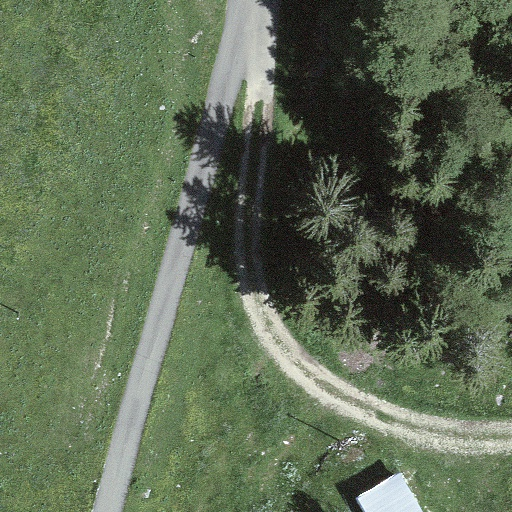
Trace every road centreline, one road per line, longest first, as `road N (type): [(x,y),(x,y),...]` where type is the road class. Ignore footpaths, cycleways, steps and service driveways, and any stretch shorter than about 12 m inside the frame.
road 1 (track): [(511,432),(476,438),(406,429),(329,392),(290,358),(248,248),(245,189),(261,122),(259,0)]
road 2 (track): [(251,0),(109,511)]
